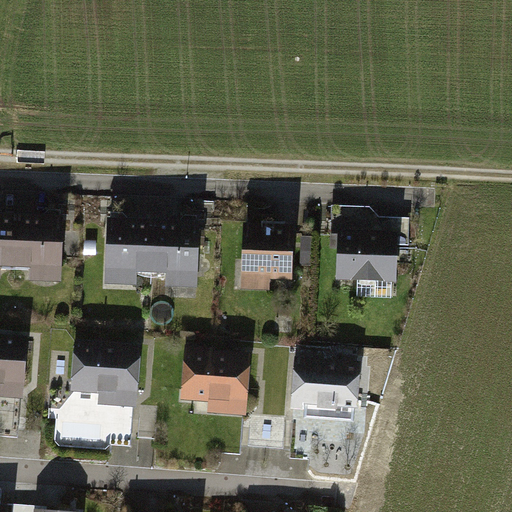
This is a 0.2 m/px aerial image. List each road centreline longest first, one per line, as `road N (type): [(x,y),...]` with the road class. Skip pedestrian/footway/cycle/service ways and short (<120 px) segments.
road 1 (track): [(0,160),(511,179)]
road 2 (residential): [(0,188),(445,204)]
road 3 (residential): [(0,472),(335,495)]
